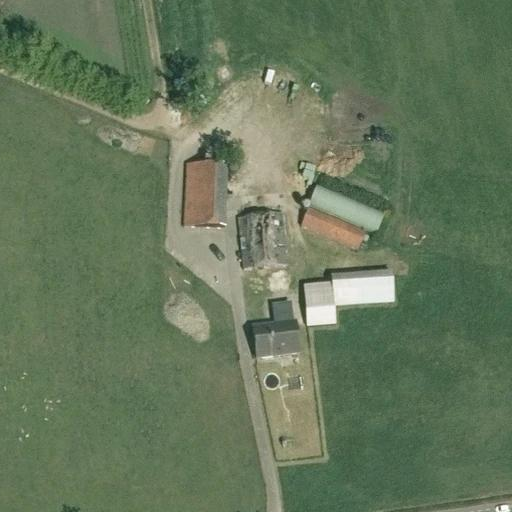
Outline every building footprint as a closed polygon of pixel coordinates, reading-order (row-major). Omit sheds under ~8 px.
[(224,232),(227,169),(187,168),(184,230),(224,232)] [(384,215),(316,188),(307,208),(375,236),(384,215)] [(357,253),(365,235),(308,211),(301,229),(357,253)] [(242,271),(286,268),(283,216),(239,219),(242,271)] [(335,326),(333,302),(305,304),(307,328),(335,326)] [(256,360),(299,355),(295,325),(292,325),(289,306),(273,308),(275,327),(252,330),(256,360)]
